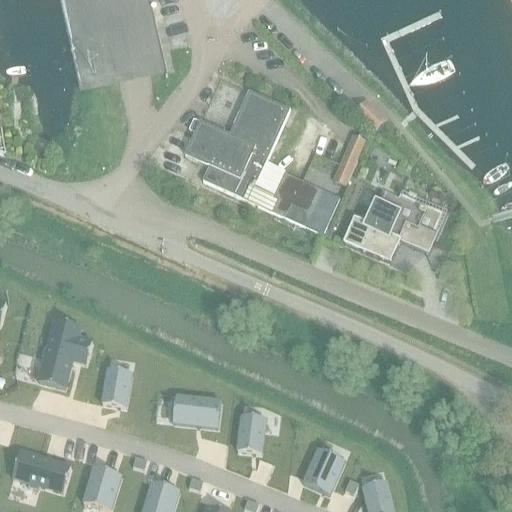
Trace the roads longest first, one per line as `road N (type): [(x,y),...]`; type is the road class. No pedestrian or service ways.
road 1 (residential): [(155,235),(215,228),(511,351)]
road 2 (unclassified): [(472,380),(266,288)]
road 3 (residential): [(155,235),(0,173)]
road 4 (residential): [(266,288),(155,235)]
